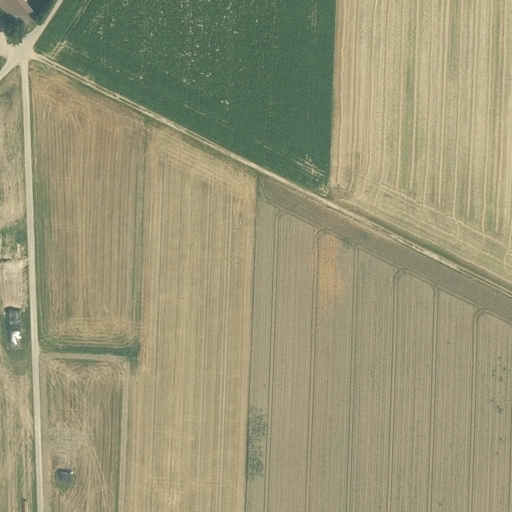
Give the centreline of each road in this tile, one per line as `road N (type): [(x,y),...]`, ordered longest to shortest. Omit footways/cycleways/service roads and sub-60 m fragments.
road 1 (track): [(511,301),(23,51)]
road 2 (track): [(45,511),(23,51)]
